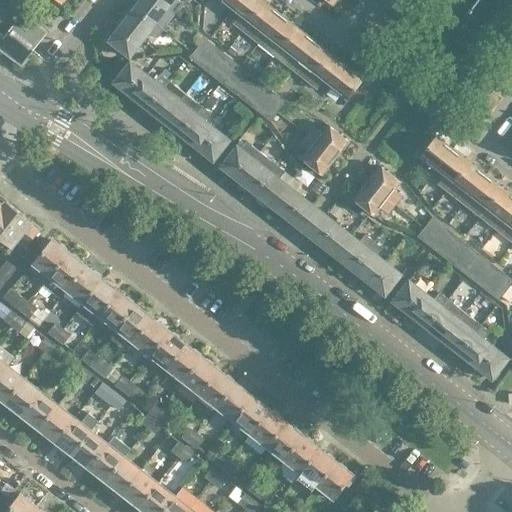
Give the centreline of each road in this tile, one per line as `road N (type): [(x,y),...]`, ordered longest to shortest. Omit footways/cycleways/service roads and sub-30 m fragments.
road 1 (tertiary): [(511,446),(273,266),(20,105)]
road 2 (residential): [(433,511),(0,172)]
road 3 (residential): [(344,43),(478,144)]
road 4 (residential): [(20,105),(103,0)]
